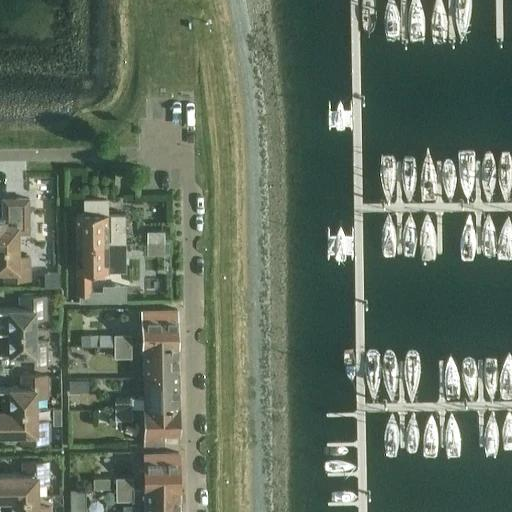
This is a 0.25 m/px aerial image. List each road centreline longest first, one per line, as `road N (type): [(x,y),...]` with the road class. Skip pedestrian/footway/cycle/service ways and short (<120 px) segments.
road 1 (residential): [(191,511),(186,156)]
road 2 (residential): [(0,158),(186,156)]
